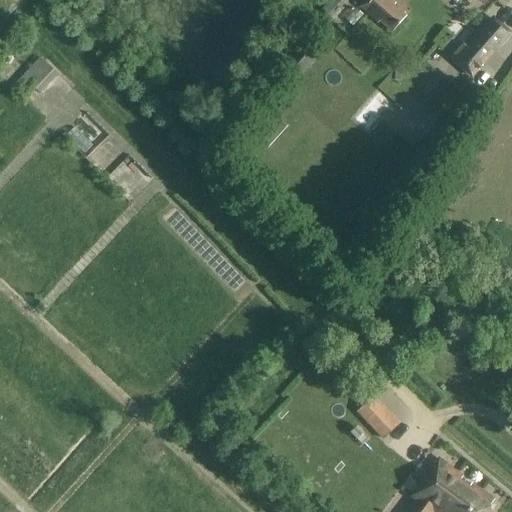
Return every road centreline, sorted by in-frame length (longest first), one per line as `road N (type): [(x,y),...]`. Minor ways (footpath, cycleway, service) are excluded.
road 1 (track): [(0,289),(241,511)]
road 2 (track): [(263,290),(55,511)]
road 3 (track): [(34,321),(158,187)]
